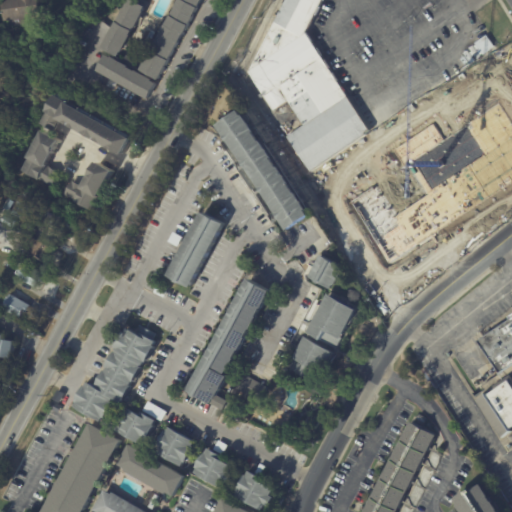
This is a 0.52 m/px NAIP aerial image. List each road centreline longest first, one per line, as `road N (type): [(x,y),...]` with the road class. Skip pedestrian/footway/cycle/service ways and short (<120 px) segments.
road 1 (tertiary): [(244,0),(0,451)]
road 2 (residential): [(511,233),(393,338),(302,511)]
